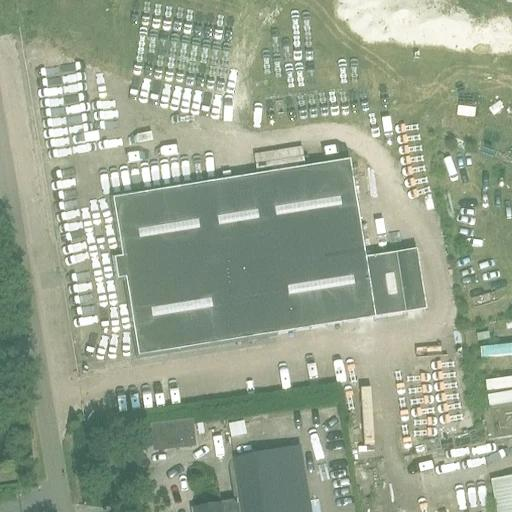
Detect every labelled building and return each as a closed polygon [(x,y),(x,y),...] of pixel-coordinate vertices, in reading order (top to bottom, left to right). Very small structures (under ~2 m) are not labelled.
[(364,259),(349,161),(111,200),(137,358),(426,312),(415,251),(364,259)] [(147,425),(150,452),(192,448),(190,421),(147,425)] [(249,422),(234,423),(235,439),(250,438),(249,422)] [(308,511),(298,448),(273,453),(233,459),(242,511),(308,511)] [(511,511),(511,477),(489,481),(494,511),(511,511)] [(238,511),(237,505),(233,503),(193,511),(238,511)]
